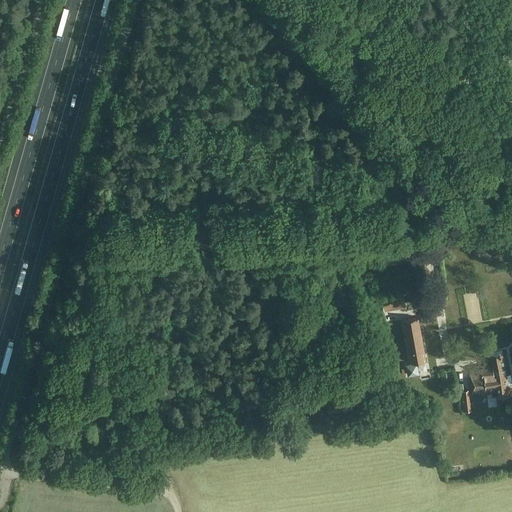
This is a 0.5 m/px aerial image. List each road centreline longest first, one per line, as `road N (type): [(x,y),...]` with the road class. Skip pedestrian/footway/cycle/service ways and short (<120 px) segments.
road 1 (unclassified): [(0,471),(101,100)]
road 2 (motorway): [(0,361),(103,0)]
road 3 (unclassified): [(455,209),(101,100)]
road 4 (motorway): [(73,0),(0,257)]
road 5 (unclassified): [(180,511),(174,496),(157,490),(0,471)]
road 6 (unclassified): [(455,209),(306,218)]
